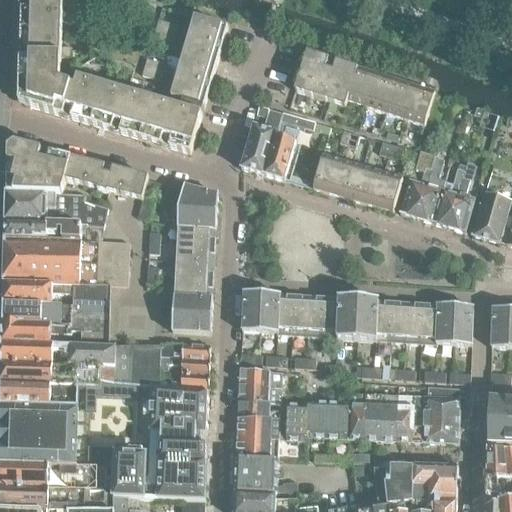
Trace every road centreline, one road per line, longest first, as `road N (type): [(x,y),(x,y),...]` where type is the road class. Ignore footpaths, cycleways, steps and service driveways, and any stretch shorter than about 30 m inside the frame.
road 1 (residential): [(220,511),(233,198),(223,181)]
road 2 (residential): [(475,511),(484,297)]
road 3 (residential): [(484,297),(284,289)]
road 4 (residential): [(135,340),(137,234),(127,214),(143,159)]
road 5 (residential): [(268,38),(441,92)]
road 6 (residential): [(143,159),(1,111)]
road 7 (residential): [(223,181),(258,53)]
